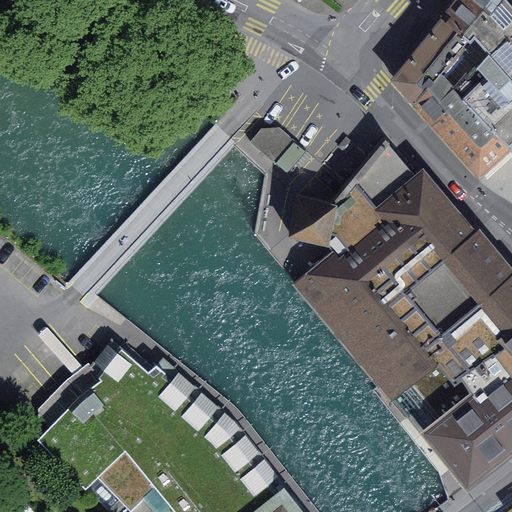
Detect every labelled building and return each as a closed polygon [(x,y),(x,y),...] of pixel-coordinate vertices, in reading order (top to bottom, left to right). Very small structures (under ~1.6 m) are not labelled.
[(459,0),(444,19),(469,40),(475,33),(498,58),(511,44),(511,5),(507,0),(459,0)] [(443,18),(393,78),(416,103),(440,74),(469,40),(444,19),(443,18)] [(469,40),(440,74),(509,146),(511,143),(511,73),(498,58),(475,33),(469,40)] [(511,44),(498,58),(511,73),(511,44)] [(440,74),(416,103),(479,174),(495,159),(509,146),(440,74)] [(261,128),(250,141),(287,172),(305,150),(296,141),(295,126),(261,128)] [(511,276),(383,136),(330,202),(326,241),(333,251),(302,277),(295,283),(392,400),(395,397),(400,391),(412,415),(467,485),(499,459),(511,449),(511,276)] [(330,202),(297,195),(288,234),(326,241),(330,202)] [(100,378),(80,395),(125,449),(178,511),(294,511),(228,427),(157,363),(149,370),(119,345),(97,374),(100,378)] [(86,487),(97,476),(125,449),(80,395),(38,438),(86,487)] [(122,501),(110,511),(178,511),(125,449),(97,476),(122,501)]
